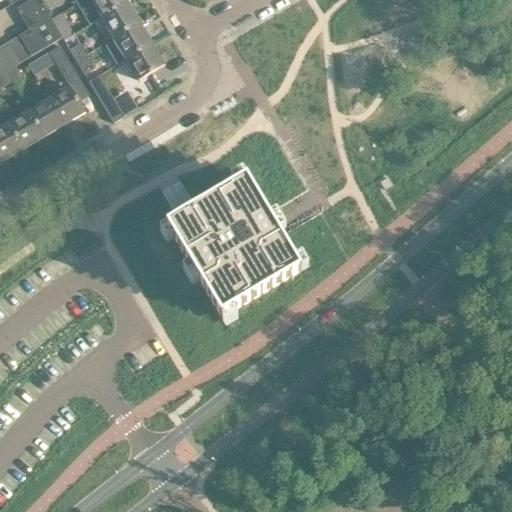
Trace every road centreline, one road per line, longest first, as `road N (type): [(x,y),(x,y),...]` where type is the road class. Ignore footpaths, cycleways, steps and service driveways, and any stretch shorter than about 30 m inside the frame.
road 1 (secondary): [(511,158),(77,511)]
road 2 (secondary): [(137,511),(419,289)]
road 3 (residential): [(0,215),(193,99),(204,68),(193,34)]
road 4 (unclassified): [(511,413),(419,289)]
road 5 (secondary): [(419,289),(511,206)]
